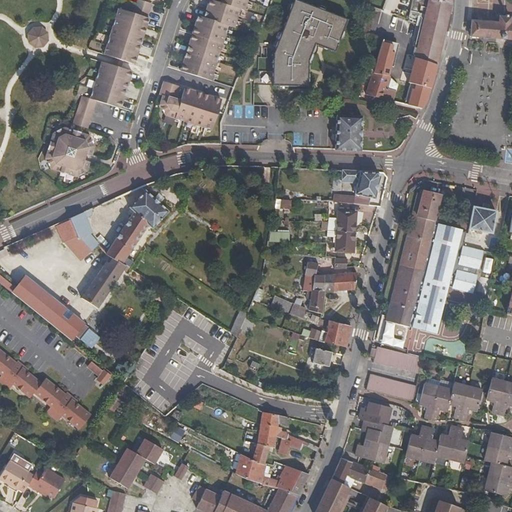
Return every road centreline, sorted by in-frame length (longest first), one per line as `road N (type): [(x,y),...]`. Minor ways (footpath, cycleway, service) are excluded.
road 1 (tertiary): [(408,162),(322,478),(304,511)]
road 2 (tertiary): [(408,162),(223,153),(140,174)]
road 3 (residential): [(140,174),(137,127),(180,0)]
road 4 (tertiary): [(462,4),(428,126),(408,162)]
road 5 (tertiary): [(140,174),(0,235)]
